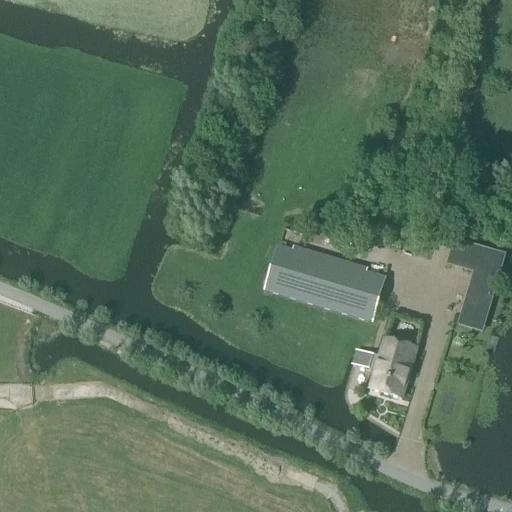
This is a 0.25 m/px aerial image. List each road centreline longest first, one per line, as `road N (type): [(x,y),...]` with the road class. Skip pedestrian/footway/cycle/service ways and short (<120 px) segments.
road 1 (unclassified): [(497,511),(401,482),(0,296)]
road 2 (track): [(0,396),(103,390),(338,497),(340,511)]
